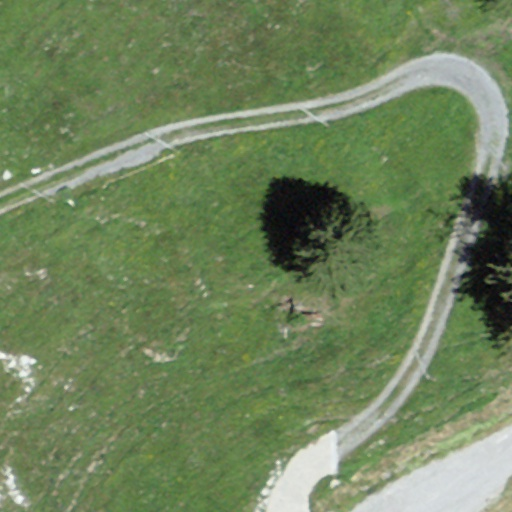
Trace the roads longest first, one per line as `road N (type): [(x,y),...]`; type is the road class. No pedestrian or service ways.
road 1 (track): [(271,511),(265,502),(396,376),(473,201),(494,115),(457,60),(26,185),(0,200)]
road 2 (unclassified): [(396,511),(511,449)]
